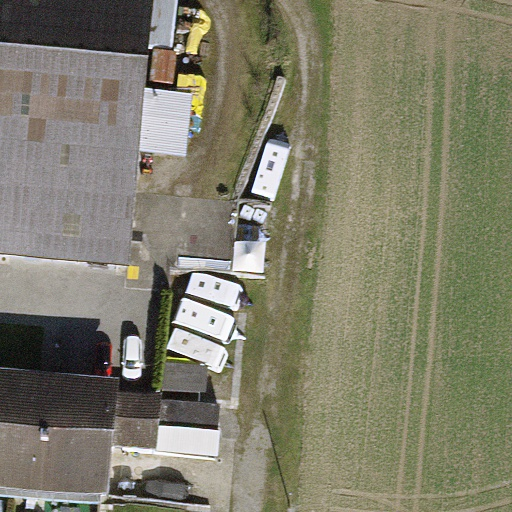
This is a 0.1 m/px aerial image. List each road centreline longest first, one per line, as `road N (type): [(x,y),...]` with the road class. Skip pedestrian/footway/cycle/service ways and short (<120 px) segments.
road 1 (track): [(273,0),(297,25),(247,511)]
road 2 (residential): [(0,297),(136,312)]
